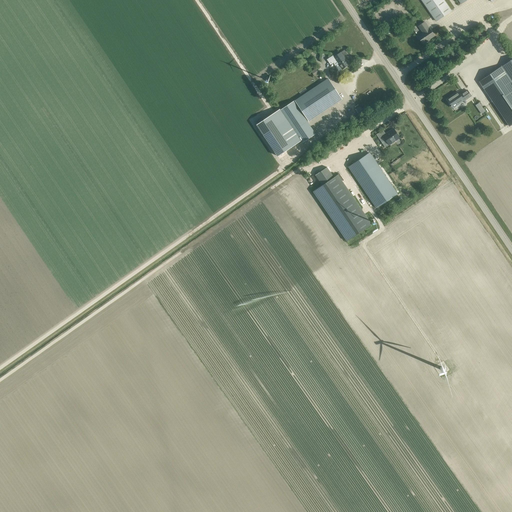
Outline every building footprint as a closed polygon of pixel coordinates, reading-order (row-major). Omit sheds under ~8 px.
[(451,11),(443,0),(421,0),(436,21),(451,11)] [(423,45),(427,42),(427,41),(434,36),(429,28),(428,28),(427,27),(428,26),(424,22),(418,26),(423,32),(417,36),(423,45)] [(344,50),(333,57),(332,56),(327,60),(330,65),(335,62),(337,65),(337,68),(339,71),(342,69),(349,65),(343,56),(347,54),(344,50)] [(511,59),(479,82),(484,90),(509,126),(511,123),(511,59)] [(328,79),(295,101),(309,121),(341,99),(328,79)] [(449,102),(451,105),(451,107),(452,106),(453,108),(463,100),(464,101),(471,96),(467,90),(460,95),(458,92),(453,95),(453,96),(447,100),(449,102)] [(316,134),(294,101),(280,110),(280,109),(257,125),(278,156),(301,141),(302,143),(316,134)] [(480,103),(476,106),(482,114),(486,112),(480,103)] [(379,138),(383,136),(389,145),(400,138),(393,128),(385,134),(383,130),(377,135),(379,138)] [(349,167),(376,207),(397,194),(369,153),(349,167)] [(315,175),(322,185),(313,192),(347,241),(372,224),(338,175),(334,178),(327,167),(315,175)]
